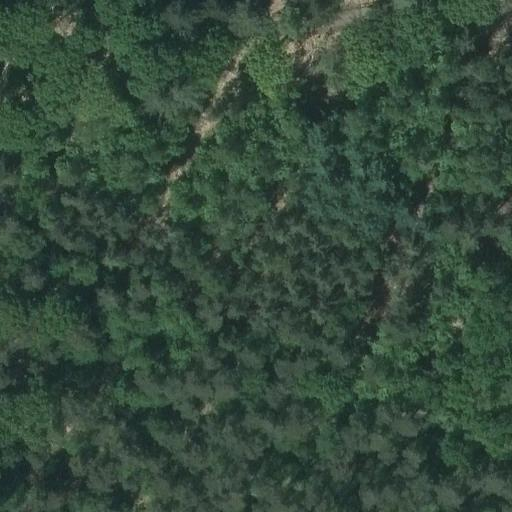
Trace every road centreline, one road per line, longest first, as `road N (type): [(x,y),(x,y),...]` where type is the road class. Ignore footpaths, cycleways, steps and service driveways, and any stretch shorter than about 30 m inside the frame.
road 1 (track): [(0,203),(511,449)]
road 2 (track): [(413,0),(292,23),(75,44),(0,41)]
